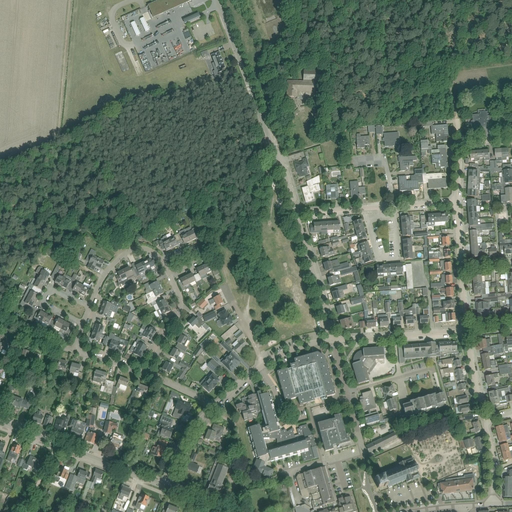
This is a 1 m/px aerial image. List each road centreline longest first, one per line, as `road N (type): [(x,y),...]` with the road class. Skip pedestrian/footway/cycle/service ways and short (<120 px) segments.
road 1 (secondary): [(164,487),(0,422)]
road 2 (residential): [(297,212),(247,84)]
road 3 (residential): [(332,340),(465,331)]
road 4 (residential): [(332,340),(297,212)]
road 5 (residential): [(380,217),(395,216),(399,258),(378,261),(366,218)]
